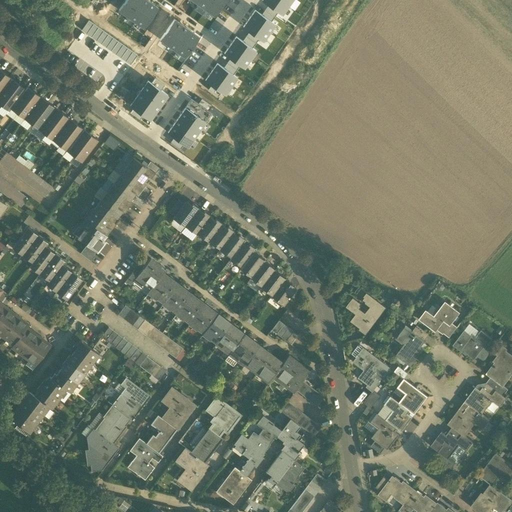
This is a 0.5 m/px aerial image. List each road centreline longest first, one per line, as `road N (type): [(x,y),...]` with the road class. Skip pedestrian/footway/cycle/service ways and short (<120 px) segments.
road 1 (residential): [(180,170),(277,237),(307,277),(328,327),(350,468)]
road 2 (residential): [(180,170),(72,317),(93,333),(106,315)]
road 3 (residential): [(0,37),(144,144)]
road 4 (residential): [(144,144),(248,0)]
road 5 (residential): [(350,468),(398,457),(449,394)]
